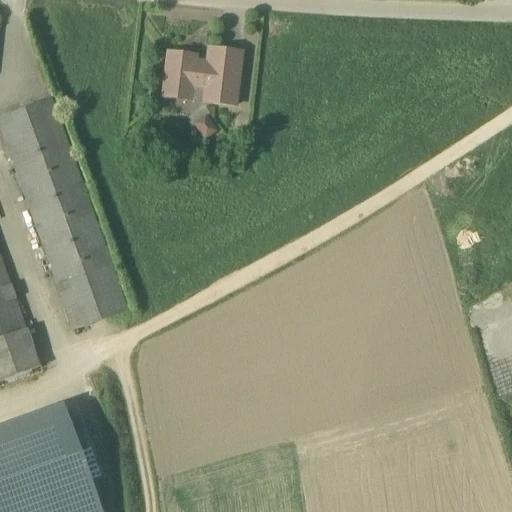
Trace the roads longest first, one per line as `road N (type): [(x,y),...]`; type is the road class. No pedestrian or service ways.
road 1 (track): [(147,511),(122,343),(333,232),(511,117)]
road 2 (unclassified): [(511,17),(210,0)]
